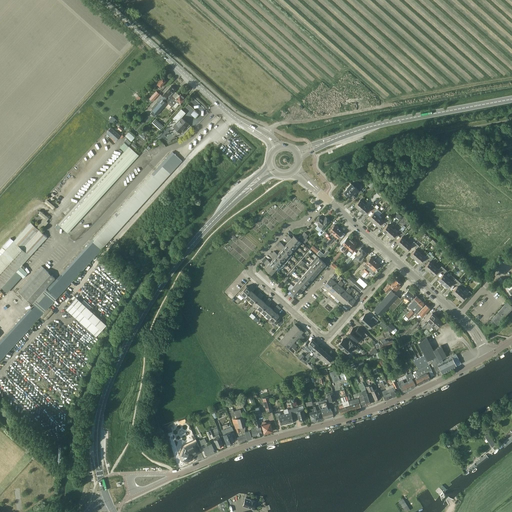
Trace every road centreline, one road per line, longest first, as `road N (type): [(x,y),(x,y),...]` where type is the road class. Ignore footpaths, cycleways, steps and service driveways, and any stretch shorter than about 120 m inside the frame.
road 1 (secondary): [(105,496),(97,423),(115,367),(152,297),(236,198)]
road 2 (residential): [(172,475),(251,443),(374,410),(486,355)]
road 3 (secondary): [(265,136),(101,0)]
road 4 (secondary): [(327,141),(511,98)]
road 5 (residential): [(294,311),(249,267),(324,197)]
road 6 (residential): [(294,311),(328,336),(396,260)]
